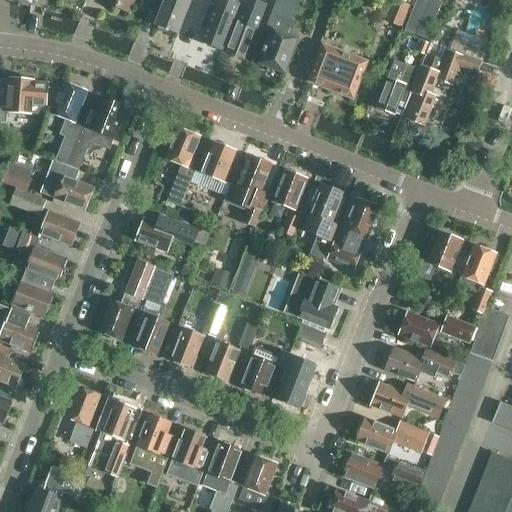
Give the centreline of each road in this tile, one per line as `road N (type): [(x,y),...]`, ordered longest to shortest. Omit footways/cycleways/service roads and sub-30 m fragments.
road 1 (residential): [(63,357),(160,86)]
road 2 (residential): [(420,189),(160,86)]
road 3 (residential): [(322,448),(420,189)]
road 4 (residential): [(322,448),(63,357)]
road 5 (residential): [(160,86),(68,50),(0,42)]
road 6 (residential): [(8,491),(63,357)]
